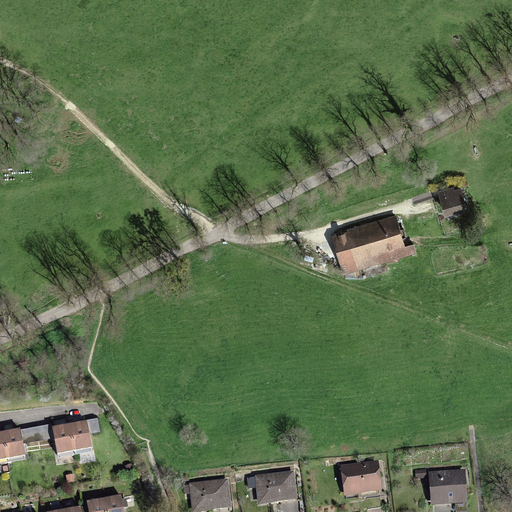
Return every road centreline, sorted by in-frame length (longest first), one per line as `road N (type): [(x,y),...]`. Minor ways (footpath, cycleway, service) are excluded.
road 1 (unclassified): [(0,339),(511,79)]
road 2 (track): [(0,61),(26,73),(214,235)]
